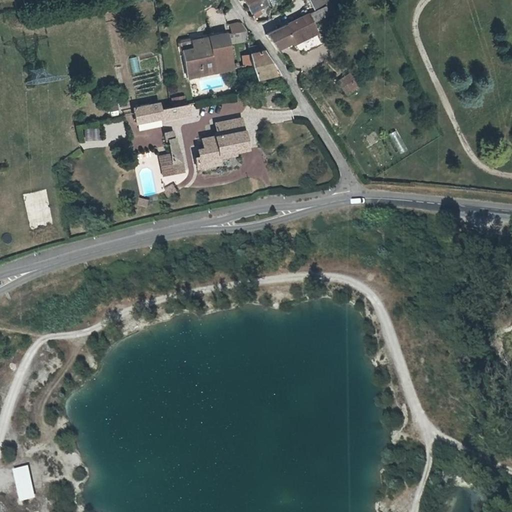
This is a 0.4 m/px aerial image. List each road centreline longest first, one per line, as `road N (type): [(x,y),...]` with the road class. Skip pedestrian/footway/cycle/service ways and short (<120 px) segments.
road 1 (track): [(413,511),(430,434),(375,300),(334,277),(290,275),(158,302),(84,333),(42,340),(0,424)]
road 2 (unclassified): [(355,199),(347,169),(234,0)]
road 3 (track): [(511,176),(471,154),(415,37),(423,0)]
road 4 (tertiary): [(511,212),(355,199)]
road 5 (tertiary): [(197,229),(69,258)]
road 6 (track): [(84,333),(45,400),(42,416),(59,444)]
